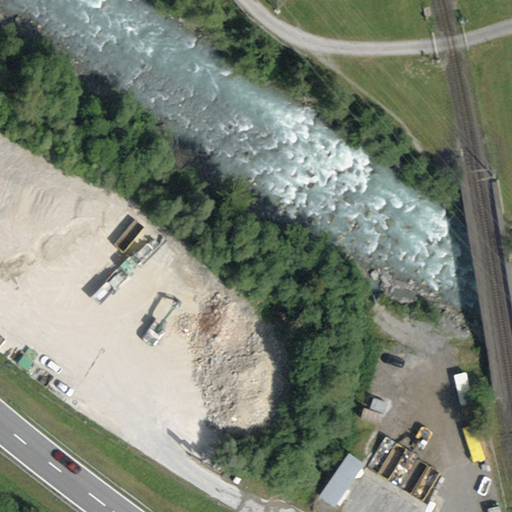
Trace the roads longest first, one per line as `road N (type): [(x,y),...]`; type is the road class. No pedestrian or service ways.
road 1 (track): [(332,55),(452,45),(511,25)]
road 2 (primary): [(122,511),(0,417)]
